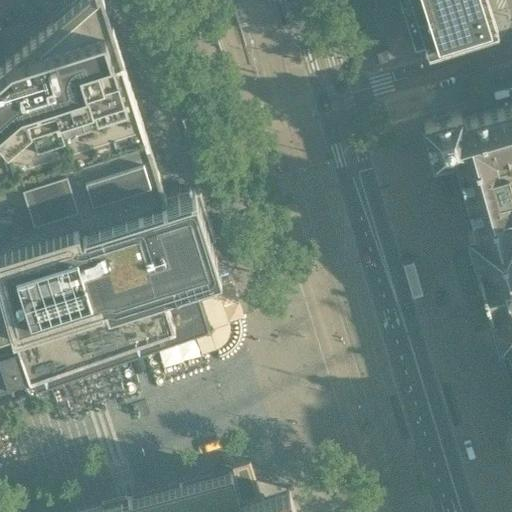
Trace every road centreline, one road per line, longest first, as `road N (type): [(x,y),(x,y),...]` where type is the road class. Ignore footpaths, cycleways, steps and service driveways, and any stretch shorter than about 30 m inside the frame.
road 1 (tertiary): [(451,511),(360,194)]
road 2 (tertiary): [(304,0),(299,23),(346,181),(360,194)]
road 3 (residential): [(343,96),(511,47)]
